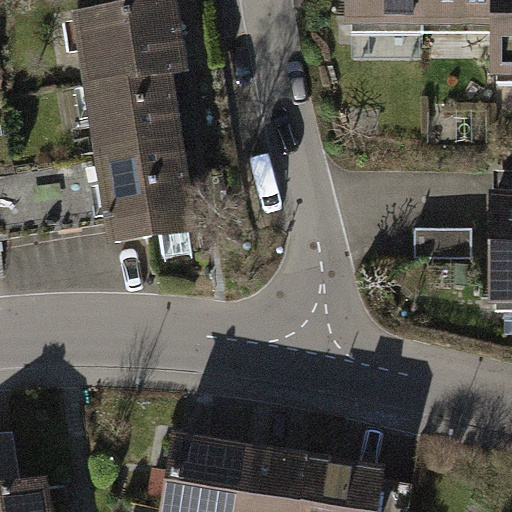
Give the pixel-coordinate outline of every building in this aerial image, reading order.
[(418,26),(418,0),(342,0),(343,26),(418,26)] [(491,0),(418,0),(418,26),(491,25),(491,0)] [(511,81),(511,0),(491,0),(491,25),(492,81),(511,81)] [(82,90),(171,75),(186,72),(174,2),(70,21),(82,90)] [(94,160),(183,144),(171,75),(82,90),(94,160)] [(109,250),(199,235),(183,144),(94,160),(106,231),(109,250)] [(0,216),(5,248),(106,231),(94,160),(0,175),(0,216)] [(511,309),(511,200),(488,200),(489,310),(511,309)] [(473,232),(414,233),(415,264),(473,264),(473,232)] [(0,492),(23,489),(15,437),(0,439),(0,492)] [(232,511),(242,452),(172,442),(161,511),(232,511)] [(304,511),(312,463),(242,452),(232,511),(304,511)] [(375,511),(381,474),(312,463),(304,511),(375,511)] [(0,511),(48,511),(45,486),(23,489),(0,492),(0,511)]
